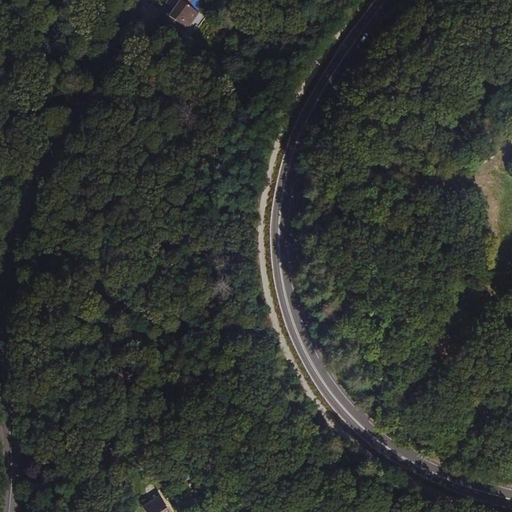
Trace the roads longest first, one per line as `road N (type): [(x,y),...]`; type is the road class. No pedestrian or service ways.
road 1 (tertiary): [(383,0),(302,118),(279,189),(274,235),(286,313),(334,403)]
road 2 (residential): [(138,0),(36,180),(0,306)]
road 3 (tertiary): [(511,499),(439,478),(388,451),(334,403)]
road 4 (residential): [(0,384),(5,511)]
